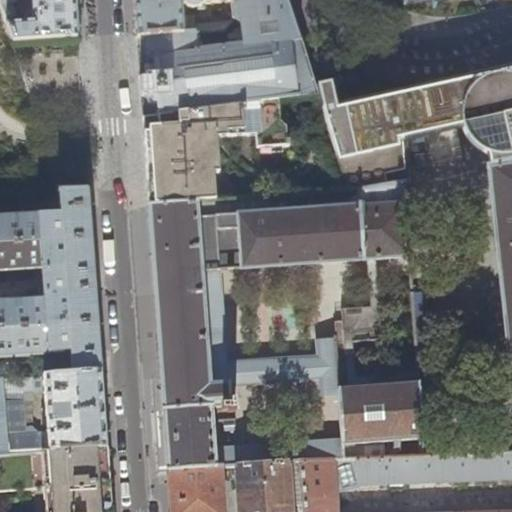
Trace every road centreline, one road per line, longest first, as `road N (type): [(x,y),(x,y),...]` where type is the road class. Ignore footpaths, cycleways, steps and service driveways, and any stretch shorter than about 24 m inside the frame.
road 1 (residential): [(102,0),(138,511)]
road 2 (residential): [(511,38),(454,48),(383,40),(320,0)]
